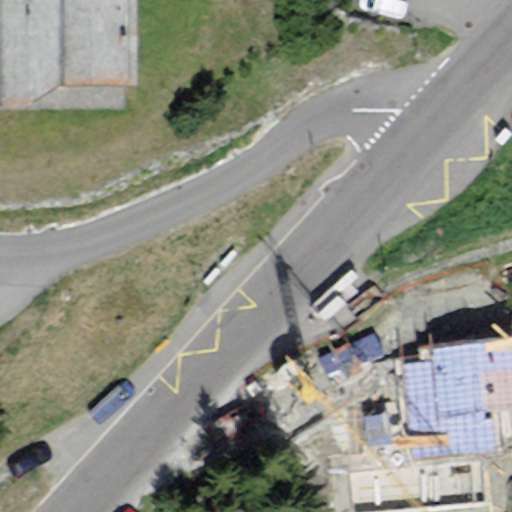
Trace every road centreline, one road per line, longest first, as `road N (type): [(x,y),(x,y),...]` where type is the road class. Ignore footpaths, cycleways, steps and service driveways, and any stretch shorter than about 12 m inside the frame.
road 1 (tertiary): [(79,511),(431,125)]
road 2 (residential): [(431,125),(369,105),(312,127),(205,192),(68,252),(0,261)]
